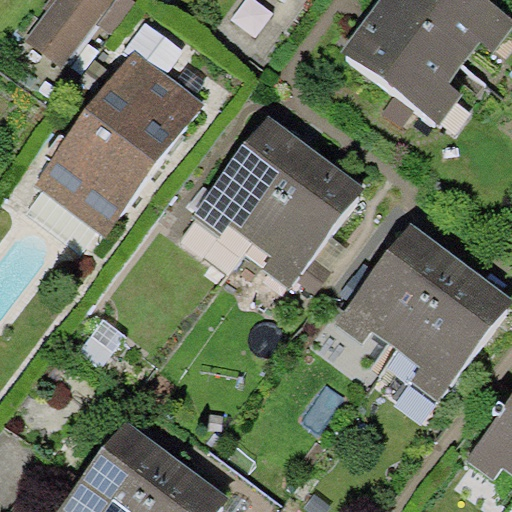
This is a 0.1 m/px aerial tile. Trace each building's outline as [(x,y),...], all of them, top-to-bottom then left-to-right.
[(54,0),(18,48),(56,77),(96,24),(115,39),(142,4),(136,0),(54,0)] [(494,56),(511,30),(511,24),(477,0),(380,0),(377,5),(459,67),(477,45),(494,56)] [(459,67),(377,5),(340,54),(396,95),(416,111),(437,128),(459,101),(443,89),(459,67)] [(199,108),(134,59),(36,187),(102,236),(199,108)] [(416,111),(396,95),(381,113),(401,129),(416,111)] [(249,247),(314,159),(266,124),(192,219),(221,240),(227,231),(249,247)] [(289,297),(363,196),(314,159),(249,247),(269,261),(259,274),(289,297)] [(459,266),(409,231),(334,330),(364,352),(375,337),(394,353),(459,266)] [(511,306),(511,304),(459,266),(394,353),(420,372),(410,386),(438,406),(511,306)] [(511,394),(461,461),(490,483),(500,470),(511,479),(511,394)] [(122,424),(54,511),(140,511),(175,464),(122,424)] [(218,511),(226,501),(175,464),(140,511),(218,511)]
